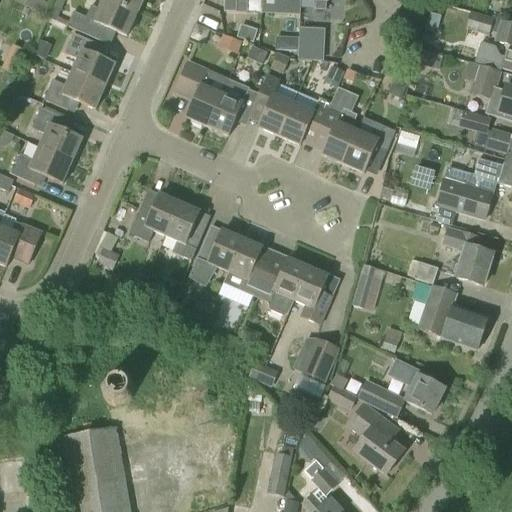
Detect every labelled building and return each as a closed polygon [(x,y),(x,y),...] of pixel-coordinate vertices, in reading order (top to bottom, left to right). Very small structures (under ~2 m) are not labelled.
[(44,18),(50,6),(34,0),(27,0),(24,9),(44,18)] [(56,21),(65,0),(56,0),(49,16),(56,21)] [(104,0),(104,1),(136,16),(143,0),(104,0)] [(224,0),(224,13),(246,14),(246,9),(246,0),(224,0)] [(299,1),(299,0),(273,0),(277,0),(276,16),(300,17),(300,1),(299,1)] [(299,0),(299,1),(300,1),(315,2),(314,12),(326,12),(326,2),(327,2),(326,0),(299,0)] [(127,38),(136,16),(104,1),(99,11),(90,8),(86,19),(73,13),(67,28),(100,43),(106,29),(127,38)] [(489,39),(490,33),(494,22),(470,15),(465,31),(489,39)] [(511,49),(511,26),(500,23),(493,44),(511,49)] [(322,59),(323,46),(307,45),(308,32),(299,32),(297,58),(322,59)] [(72,75),(105,89),(114,67),(91,57),(96,46),(73,35),(64,56),(78,61),(72,75)] [(237,56),(242,44),(222,37),(217,49),(237,56)] [(298,39),(290,38),(290,52),(297,52),(298,39)] [(511,53),(506,52),(503,59),(502,58),(500,57),(495,48),(480,44),(474,64),(501,72),(501,71),(511,73),(511,53)] [(282,76),(289,60),(277,55),(270,71),(282,76)] [(497,90),(502,74),(468,64),(462,81),(472,84),(469,95),(490,102),(485,116),(511,124),(511,89),(506,88),(505,93),(497,90)] [(207,129),(221,97),(201,88),(207,74),(187,65),(177,89),(196,97),(186,120),(207,129)] [(337,90),(344,74),(331,68),(324,84),(337,90)] [(356,75),(346,71),(343,80),(353,84),(356,75)] [(95,111),(105,89),(72,75),(66,88),(53,82),(44,102),(74,116),(79,104),(95,111)] [(279,139),(293,106),(274,98),(280,83),(267,77),(259,96),(257,102),(249,121),(260,126),(258,130),(279,139)] [(257,102),(259,96),(247,91),(241,106),(221,97),(207,129),(228,139),(238,117),(249,121),(257,102)] [(312,150),(323,155),(322,157),(343,167),(357,134),(351,132),(357,117),(343,111),(346,103),(344,98),(336,94),(331,105),(312,150)] [(301,145),(312,150),(331,105),(319,100),(313,115),(293,106),(279,139),(300,148),(301,145)] [(39,149),(72,164),(82,141),(59,131),(64,120),(40,110),(32,130),(45,136),(39,149)] [(491,120),(463,113),(462,116),(456,114),(452,127),(459,129),(458,130),(486,138),(491,120)] [(357,134),(343,167),(364,176),(373,153),(385,158),(395,134),(383,128),(377,143),(357,134)] [(14,135),(2,131),(0,136),(0,146),(3,148),(11,143),(14,135)] [(506,162),(511,163),(511,136),(492,131),(485,152),(507,158),(506,162)] [(62,186),(72,164),(39,149),(33,163),(20,157),(11,177),(34,187),(39,176),(62,186)] [(511,163),(506,162),(504,168),(478,161),(473,177),(447,169),(435,209),(485,224),(497,185),(511,189),(511,163)] [(0,190),(8,194),(13,183),(0,176),(0,190)] [(29,211),(35,197),(19,190),(13,204),(29,211)] [(165,238),(179,206),(159,197),(152,213),(141,208),(129,236),(148,245),(153,233),(165,238)] [(179,206),(165,238),(176,243),(171,255),(191,263),(204,233),(193,229),(199,214),(179,206)] [(438,234),(440,226),(422,222),(421,228),(429,230),(429,232),(438,234)] [(0,228),(0,266),(6,269),(12,255),(30,263),(41,235),(15,224),(11,234),(0,228)] [(483,289),(493,256),(475,251),(478,238),(447,229),(441,248),(463,254),(455,280),(483,289)] [(228,274),(242,242),(222,233),(215,250),(203,245),(188,280),(205,290),(217,270),(228,274)] [(255,267),(262,250),(242,242),(228,274),(223,286),(255,300),(268,272),(255,267)] [(115,265),(100,258),(96,266),(112,273),(115,265)] [(308,270),(288,261),(281,278),(268,272),(255,300),(268,306),(269,312),(284,319),(288,316),(294,303),(308,270)] [(433,287),(438,271),(412,262),(407,278),(433,287)] [(375,271),(363,267),(352,308),(363,311),(375,271)] [(308,270),(294,303),(304,307),(299,320),(320,328),(332,299),(321,294),(328,279),(308,270)] [(477,352),(488,320),(453,308),(457,296),(431,287),(416,331),(477,352)] [(174,304),(142,293),(136,312),(168,322),(174,304)] [(190,314),(176,308),(170,320),(185,326),(190,314)] [(394,355),(398,345),(384,340),(380,351),(394,355)] [(326,385),(339,351),(314,341),(301,374),(326,385)] [(431,416),(444,391),(431,385),(434,379),(395,361),(387,377),(412,390),(405,403),(431,416)] [(265,368),(253,364),(250,372),(247,379),(258,384),(265,368)] [(278,374),(265,368),(258,384),(271,390),(278,374)] [(347,383),(336,377),(330,388),(333,389),(342,393),(347,383)] [(118,402),(119,402),(121,401),(123,401),(125,400),(126,398),(127,397),(128,395),(129,394),(129,392),(129,390),(128,388),(128,386),(127,385),(126,383),(124,382),(123,381),(121,380),(119,380),(117,380),(115,380),(114,381),(112,382),(111,383),(109,384),(108,386),(107,387),(107,389),(107,391),(107,393),(108,395),(108,396),(109,398),(111,399),(112,400),(114,401),(116,402),(118,402)] [(365,382),(357,399),(357,401),(396,421),(405,402),(365,382)] [(350,414),(357,401),(342,393),(333,389),(327,401),(350,414)] [(385,477),(403,453),(377,434),(386,422),(363,405),(346,428),(364,441),(354,454),(385,477)] [(74,511),(128,511),(115,430),(62,439),(74,511)] [(284,499),(294,449),(278,446),(276,455),(275,455),(266,496),(284,499)] [(315,446),(307,453),(315,462),(323,455),(315,446)] [(326,497),(337,486),(322,470),(310,481),(326,497)] [(406,477),(404,490),(421,492),(423,480),(406,477)] [(322,509),(302,488),(293,497),(306,511),(339,511),(330,502),(322,509)] [(381,511),(399,511),(392,503),(381,511)]
